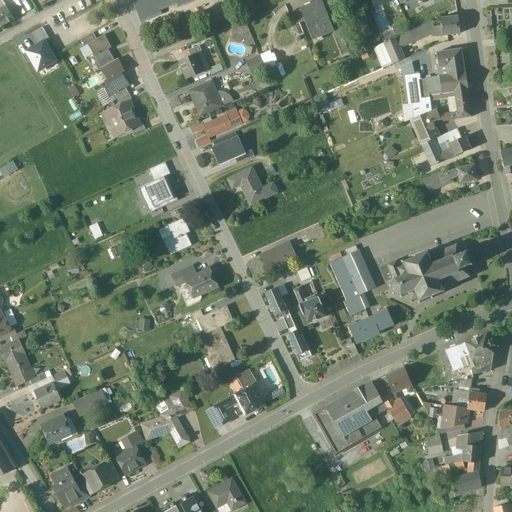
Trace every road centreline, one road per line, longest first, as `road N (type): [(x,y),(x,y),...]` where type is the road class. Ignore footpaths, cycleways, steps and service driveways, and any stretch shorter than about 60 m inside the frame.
road 1 (residential): [(301,402),(117,0)]
road 2 (residential): [(506,238),(470,0)]
road 3 (residential): [(511,305),(301,402)]
road 4 (residential): [(301,402),(105,511)]
road 5 (residential): [(511,319),(501,339),(487,511)]
